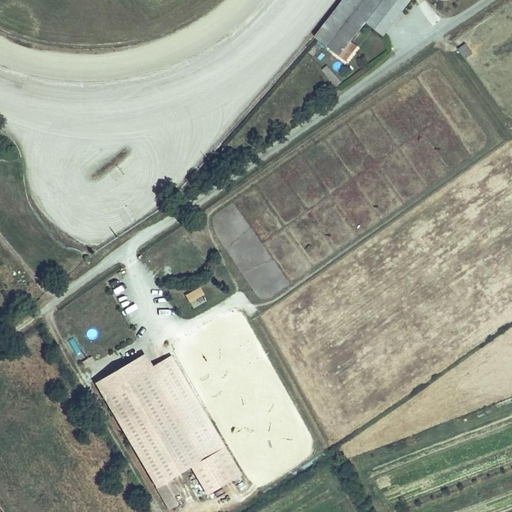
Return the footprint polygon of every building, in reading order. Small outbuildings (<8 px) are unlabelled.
[(346,0),(319,37),(344,56),(371,20),(388,33),(412,0),(346,0)] [(466,44),(457,49),(464,60),(473,54),(466,44)] [(336,86),(341,81),(327,66),(322,71),(336,86)] [(186,293),(191,307),(205,302),(200,288),(186,293)] [(90,352),(77,357),(81,367),(94,362),(90,352)] [(145,354),(94,382),(164,510),(177,503),(165,479),(191,465),(221,449),(172,358),(152,368),(145,354)] [(236,476),(221,449),(191,465),(207,492),(236,476)]
